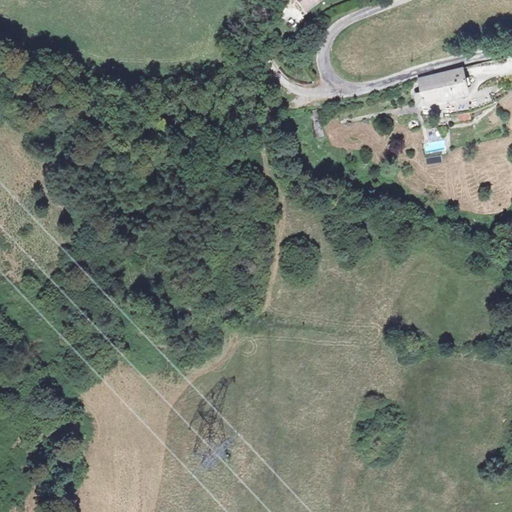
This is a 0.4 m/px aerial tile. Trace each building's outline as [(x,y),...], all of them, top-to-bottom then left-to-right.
[(311,0),(288,0),(284,4),(296,19),(315,4),(311,0)] [(424,80),(413,84),(416,95),(411,96),(412,101),(409,103),(411,109),(462,98),(460,91),(465,90),(463,83),(456,84),(453,74),(424,80)] [(459,113),(460,121),(472,120),(471,112),(459,113)] [(316,137),(323,136),(320,120),(313,122),(316,137)] [(425,157),(426,165),(441,163),(440,156),(425,157)]
